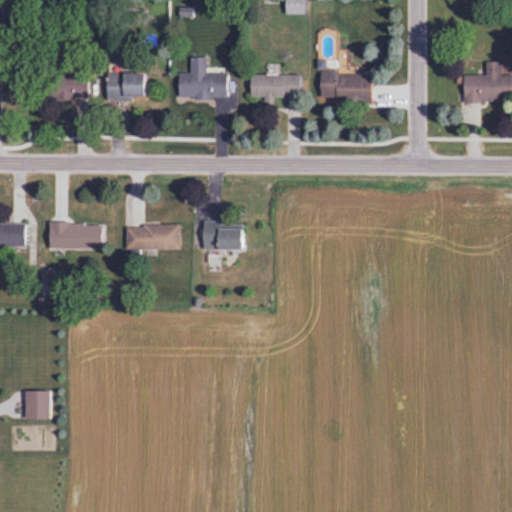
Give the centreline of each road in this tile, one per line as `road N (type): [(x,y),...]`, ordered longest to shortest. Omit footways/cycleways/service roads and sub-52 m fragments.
road 1 (tertiary): [(0,163),(511,167)]
road 2 (residential): [(417,166),(417,0)]
